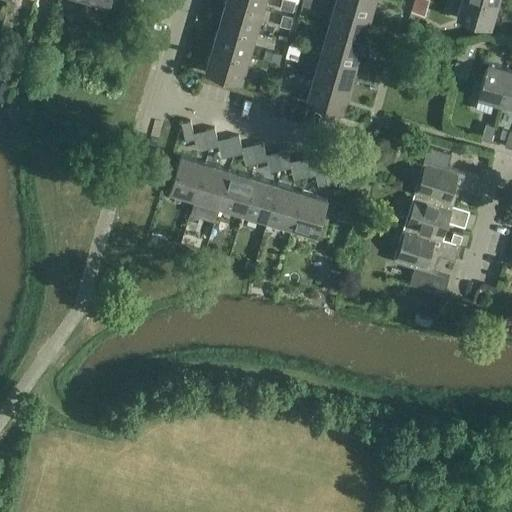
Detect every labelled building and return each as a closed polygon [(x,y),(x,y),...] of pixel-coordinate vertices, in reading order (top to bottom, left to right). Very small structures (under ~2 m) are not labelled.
[(237,0),(226,0),(220,21),(256,32),(263,8),(237,0)] [(335,0),(335,2),(372,13),(376,0),(335,0)] [(491,27),(498,3),(487,0),(461,0),(457,17),(491,27)] [(335,2),(328,26),(365,37),(372,13),(335,2)] [(220,21),(213,45),(249,56),(256,32),(220,21)] [(328,26),(321,50),(358,61),(365,37),(328,26)] [(205,70),(241,81),(249,56),(213,45),(205,70)] [(321,50),(314,75),(351,86),(358,61),(321,50)] [(478,96),(502,104),(511,69),(511,68),(488,62),(478,96)] [(511,69),(502,104),(511,106),(511,69)] [(306,99),(343,110),(351,86),(314,75),(306,99)] [(271,94),(273,87),(260,83),(258,91),(271,94)] [(275,96),(286,100),(288,91),(277,88),(275,96)] [(180,123),(184,141),(194,139),(196,151),(210,148),(205,130),(192,133),(190,121),(180,123)] [(485,124),(480,139),(489,142),(494,127),(485,124)] [(214,128),(205,130),(210,148),(218,146),(221,158),(234,155),(230,137),(217,140),(214,128)] [(238,136),(230,137),(234,155),(242,154),(245,166),(258,163),(258,162),(254,144),(241,147),(238,136)] [(262,143),(254,144),(258,162),(258,163),(266,161),(269,173),(282,170),(282,169),(278,151),(265,154),(262,143)] [(427,144),(423,158),(413,193),(453,204),(458,187),(475,192),(480,175),(446,165),(450,151),(427,144)] [(286,150),(278,151),(282,169),(282,170),(290,168),(293,180),(307,177),(302,159),(289,162),(286,150)] [(170,191),(195,198),(206,162),(181,155),(170,191)] [(310,157),(302,159),(307,177),(315,175),(310,157)] [(195,198),(219,206),(230,169),(206,162),(195,198)] [(219,206),(244,213),(254,176),(230,169),(219,206)] [(244,213),(268,220),(279,183),(254,176),(244,213)] [(268,220),(292,227),(303,190),(279,183),(268,220)] [(328,197),(303,190),(292,227),(317,234),(328,197)] [(413,193),(403,226),(443,238),(448,220),(465,225),(469,209),(453,204),(413,193)] [(459,243),(450,240),(443,238),(403,226),(393,260),(414,266),(409,283),(444,293),(449,275),(433,271),(438,253),(455,258),(459,243)] [(453,232),(450,240),(459,243),(462,234),(453,232)]
